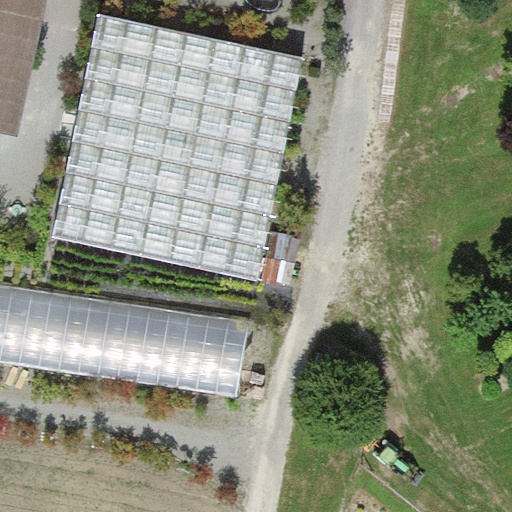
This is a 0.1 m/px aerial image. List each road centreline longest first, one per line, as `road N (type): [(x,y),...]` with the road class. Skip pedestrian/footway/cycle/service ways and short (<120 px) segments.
road 1 (track): [(363,0),(255,511)]
road 2 (track): [(0,403),(263,458)]
road 3 (track): [(0,153),(35,147),(73,0)]
